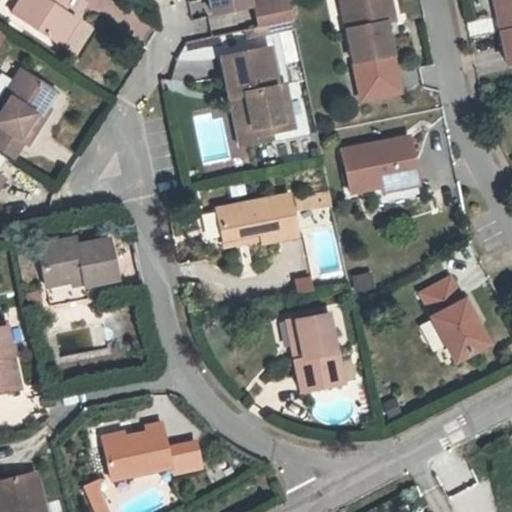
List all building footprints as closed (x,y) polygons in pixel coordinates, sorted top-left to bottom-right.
[(60,9),(66,0),(19,0),(11,13),(60,46),(77,20),(60,9)] [(250,7),(248,0),(209,0),(213,15),(250,7)] [(293,20),(289,0),(259,0),(254,1),(260,27),(293,20)] [(356,28),(350,0),(339,0),(346,30),(356,28)] [(392,56),(385,23),(393,21),(389,0),(350,0),(356,28),(346,30),(353,64),(392,56)] [(511,63),(511,0),(494,0),(507,64),(511,63)] [(247,38),(295,28),(293,20),(260,27),(245,30),(247,38)] [(292,128),(284,85),(276,87),(268,48),(222,58),(229,97),(244,94),(253,136),(268,133),(292,128)] [(20,70),(0,101),(0,128),(23,143),(26,145),(36,130),(33,128),(47,106),(56,92),(20,70)] [(268,133),(253,136),(244,94),(229,97),(239,145),(269,139),(268,133)] [(36,130),(51,108),(47,106),(33,128),(36,130)] [(0,152),(12,160),(23,143),(0,128),(0,152)] [(417,178),(408,137),(340,151),(349,192),(379,186),(417,178)] [(381,192),(418,184),(417,178),(379,186),(381,192)] [(293,196),(296,209),(331,205),(329,192),(293,196)] [(296,236),(288,195),(215,209),(222,240),(259,233),(260,239),(261,243),(296,236)] [(223,246),(260,239),(259,233),(222,240),(223,246)] [(116,279),(108,239),(77,246),(75,238),(37,245),(45,286),(49,306),(87,299),(85,286),(116,279)] [(322,266),(337,263),(334,241),(318,243),(322,266)] [(370,271),(351,274),(353,288),(372,285),(370,271)] [(449,278),(420,293),(433,316),(430,318),(454,362),(488,344),(464,300),(462,301),(449,278)] [(308,291),(306,280),(295,282),(298,294),(308,291)] [(40,304),(38,291),(26,294),(28,306),(40,304)] [(292,356),(300,393),(342,384),(327,313),(293,320),(300,354),(292,356)] [(292,356),(300,354),(293,320),(286,322),(292,356)] [(0,392),(20,389),(5,322),(0,322),(0,392)] [(399,412),(394,399),(383,404),(388,417),(399,412)] [(171,468),(161,423),(144,427),(145,432),(102,442),(110,481),(171,468)] [(45,511),(35,472),(0,481),(0,506),(1,511),(45,511)] [(92,510),(92,511),(106,511),(106,510),(92,481),(81,486),(92,510)]
